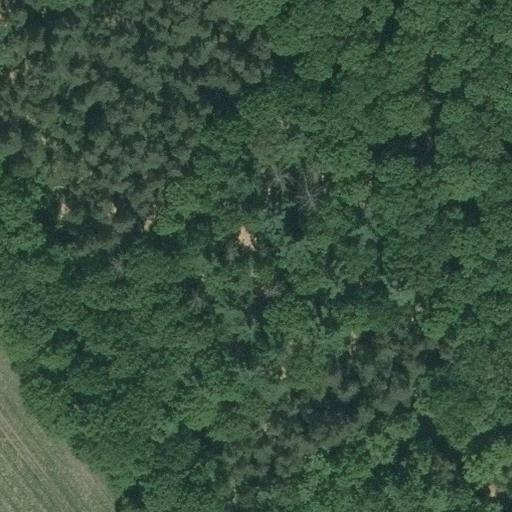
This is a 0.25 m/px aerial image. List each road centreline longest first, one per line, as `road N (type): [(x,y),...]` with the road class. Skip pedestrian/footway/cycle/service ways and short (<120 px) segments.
road 1 (track): [(218,511),(0,214)]
road 2 (track): [(511,361),(301,511)]
